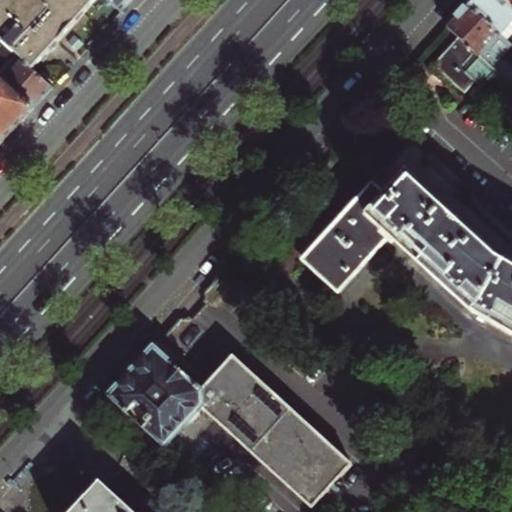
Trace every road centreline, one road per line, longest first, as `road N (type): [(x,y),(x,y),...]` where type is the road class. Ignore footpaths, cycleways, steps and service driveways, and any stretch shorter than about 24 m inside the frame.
road 1 (tertiary): [(0,466),(426,0)]
road 2 (primary): [(0,339),(309,0)]
road 3 (primary): [(268,0),(0,294)]
road 4 (tertiary): [(174,0),(0,191)]
